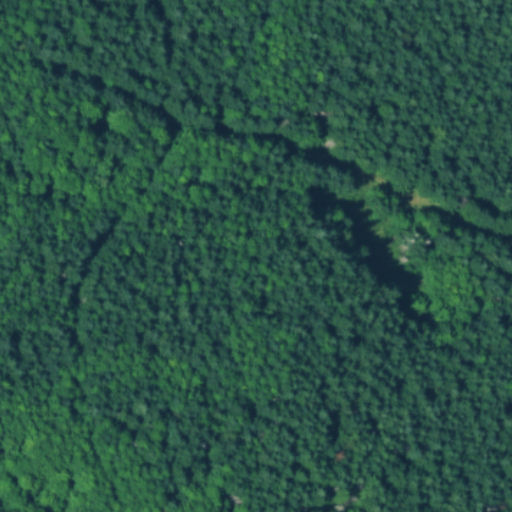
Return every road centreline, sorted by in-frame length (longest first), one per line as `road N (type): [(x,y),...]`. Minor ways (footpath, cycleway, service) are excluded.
road 1 (track): [(511,239),(280,140),(178,122),(95,79),(0,53)]
road 2 (track): [(178,122),(141,193),(80,276),(74,320),(84,411),(120,511)]
